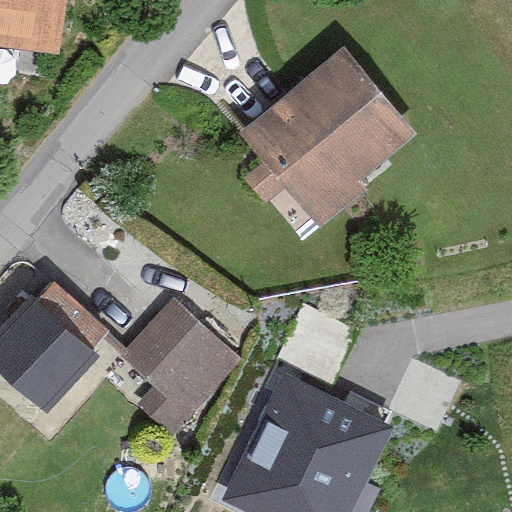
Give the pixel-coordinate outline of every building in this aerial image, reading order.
[(65,0),(0,0),(0,48),(57,57),(65,0)] [(420,139),(340,46),(232,138),(312,231),(420,139)] [(99,366),(30,292),(0,319),(0,376),(40,419),(99,366)] [(242,371),(170,298),(99,366),(171,440),(242,371)] [(335,372),(355,319),(303,299),(282,352),(335,372)] [(343,511),(385,422),(286,376),(232,493),(274,511),(343,511)]
